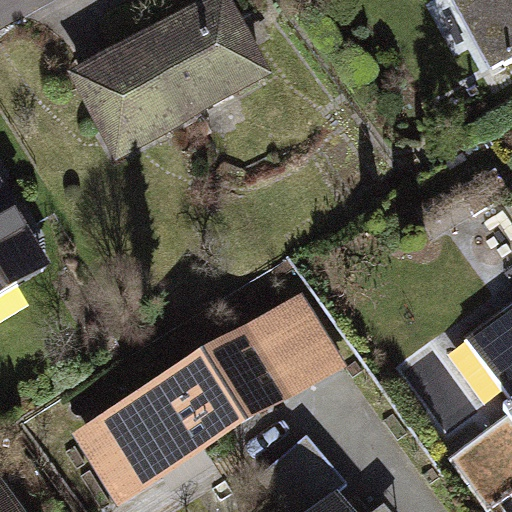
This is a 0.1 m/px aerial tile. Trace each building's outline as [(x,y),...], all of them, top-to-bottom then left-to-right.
[(282,78),(237,0),(193,0),(53,80),(108,176),(282,78)] [(511,0),(453,0),(495,75),(511,65),(511,0)] [(0,296),(69,258),(0,133),(0,296)] [(295,298),(77,435),(125,511),(130,511),(345,377),(295,298)] [(511,300),(458,342),(511,412),(511,300)] [(346,493),(304,443),(254,485),(277,511),(340,511),(333,503),(346,493)] [(0,511),(48,511),(15,467),(0,477),(0,511)]
